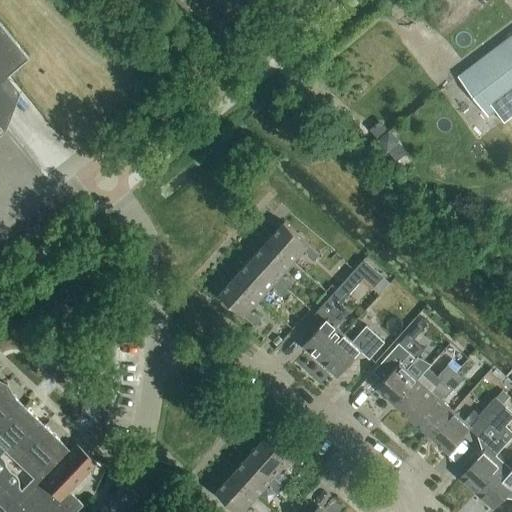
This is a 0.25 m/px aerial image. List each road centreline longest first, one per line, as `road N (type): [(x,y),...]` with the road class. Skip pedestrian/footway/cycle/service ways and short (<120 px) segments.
road 1 (residential): [(411,511),(397,474),(353,435),(315,421),(255,369),(156,358)]
road 2 (tertiary): [(102,171),(314,0)]
road 3 (residential): [(156,358),(150,257),(102,171)]
road 4 (residential): [(124,511),(156,358)]
road 5 (tertiary): [(0,256),(102,171)]
